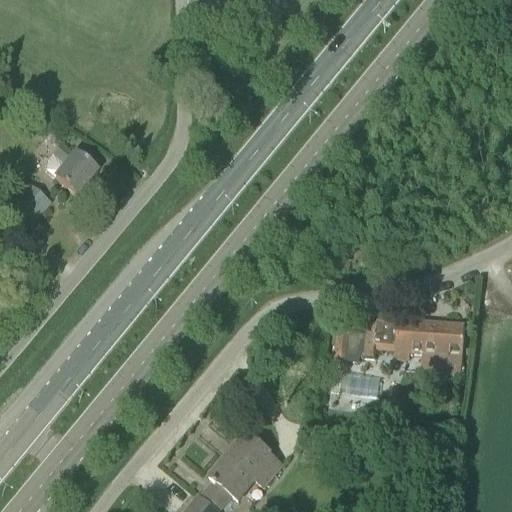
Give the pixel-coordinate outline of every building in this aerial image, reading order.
[(51,159),(49,162),(46,166),(46,169),(45,172),(45,175),(54,182),(75,199),(96,175),(74,157),(73,158),(61,147),(51,159)] [(0,228),(18,243),(48,206),(27,188),(0,220),(0,228)] [(335,335),(333,365),(346,366),(359,367),(359,362),(375,364),(376,354),(396,356),(395,363),(410,364),(410,357),(423,358),(422,376),(436,377),(461,379),(462,361),(465,330),(398,325),(378,323),(377,328),(363,327),(361,337),(348,336),(338,335),(335,335)] [(447,445),(458,436),(449,425),(438,434),(447,445)] [(199,502),(198,500),(188,511),(224,511),(233,501),(250,481),(263,492),(282,470),(268,459),(270,457),(245,436),(208,481),(213,485),(199,502)]
